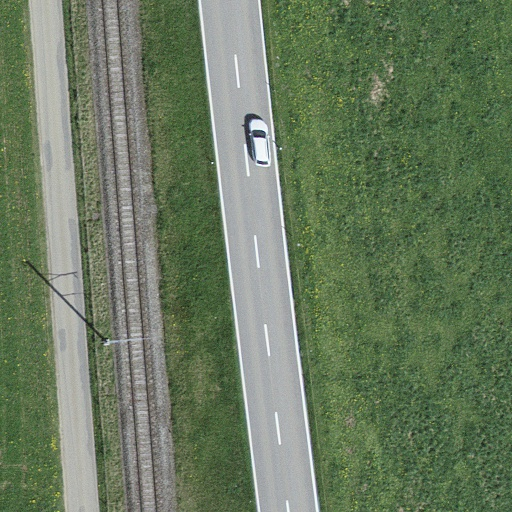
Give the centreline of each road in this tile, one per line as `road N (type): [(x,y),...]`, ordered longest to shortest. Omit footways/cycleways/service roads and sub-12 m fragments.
road 1 (secondary): [(282,511),(229,0)]
road 2 (unclassified): [(50,0),(85,511)]
